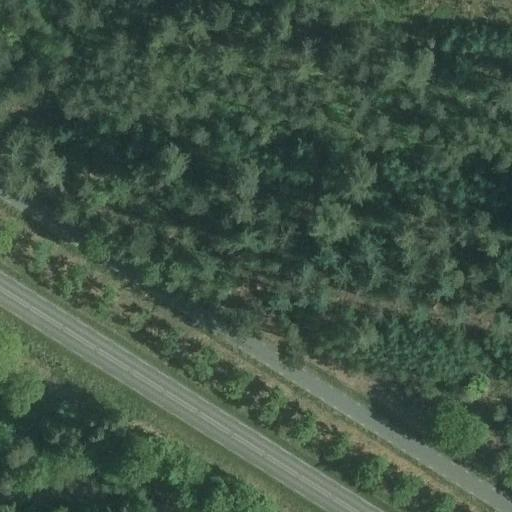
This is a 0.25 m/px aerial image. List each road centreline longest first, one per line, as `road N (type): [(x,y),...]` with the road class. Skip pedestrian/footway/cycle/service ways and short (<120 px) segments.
road 1 (unclassified): [(511,510),(0,187)]
road 2 (primary): [(355,511),(0,288)]
road 3 (track): [(111,511),(68,484),(40,486),(0,505)]
